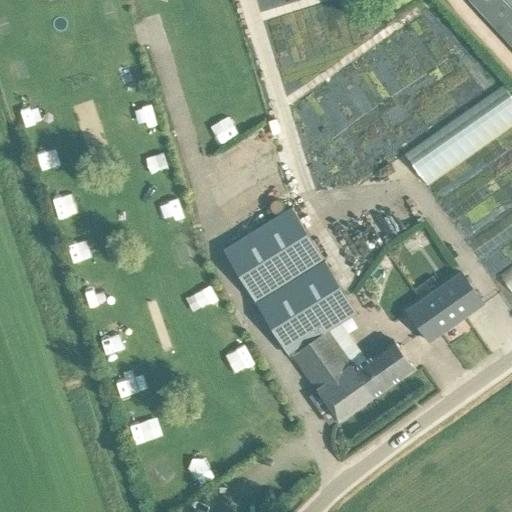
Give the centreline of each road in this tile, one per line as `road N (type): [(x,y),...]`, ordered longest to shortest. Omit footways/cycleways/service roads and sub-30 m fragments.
road 1 (track): [(0,154),(128,511)]
road 2 (unclassified): [(309,511),(511,359)]
